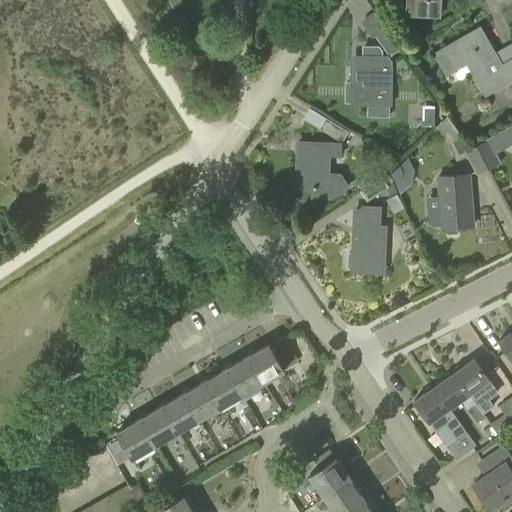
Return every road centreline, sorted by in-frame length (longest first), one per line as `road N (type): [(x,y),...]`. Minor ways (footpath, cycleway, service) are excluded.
road 1 (residential): [(0,510),(217,173)]
road 2 (track): [(0,282),(204,138)]
road 3 (residential): [(111,402),(300,293)]
road 4 (residential): [(217,173),(332,0)]
road 5 (residential): [(353,367),(511,282)]
road 6 (residential): [(453,511),(353,367)]
road 7 (track): [(201,130),(111,0)]
road 8 (residential): [(300,293),(217,173)]
road 9 (residential): [(273,511),(271,457),(325,414)]
road 10 (track): [(251,120),(243,0)]
